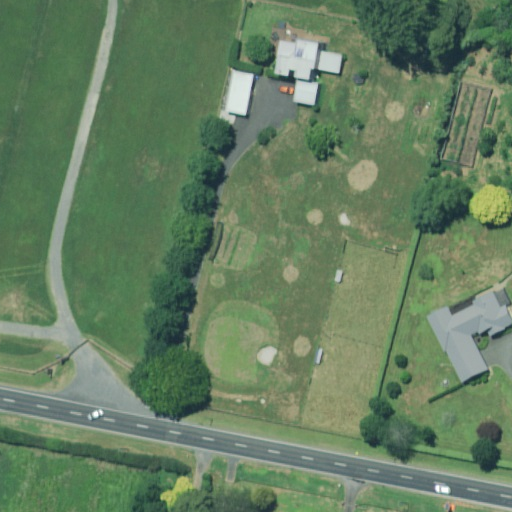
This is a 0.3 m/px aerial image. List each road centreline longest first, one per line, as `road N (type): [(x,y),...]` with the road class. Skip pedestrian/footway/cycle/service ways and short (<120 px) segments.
road 1 (tertiary): [(0,400),(511,498)]
road 2 (track): [(63,330),(57,229),(113,0)]
road 3 (track): [(113,422),(63,330),(0,327)]
